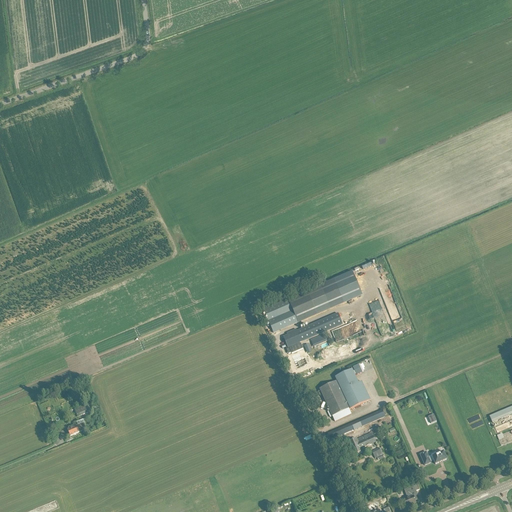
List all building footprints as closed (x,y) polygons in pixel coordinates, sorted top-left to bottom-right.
[(306,291),(263,310),(273,333),(317,315),(330,309),(358,297),(348,273),(320,285),(306,291)] [(288,335),(283,337),(288,348),(343,324),(338,314),(297,331),(296,329),(287,333),(288,335)] [(374,340),(385,335),(384,333),(381,335),(373,315),(369,317),(373,327),(370,328),(374,340)] [(327,341),(325,334),(311,340),(314,347),(327,341)] [(299,352),(291,355),(297,368),(304,365),(307,363),(304,356),(301,358),(299,352)] [(336,381),(320,389),(332,417),(343,411),(346,417),(351,414),(349,410),(367,402),(358,383),(355,376),(363,373),(359,365),(356,366),(353,367),(353,369),(355,373),(354,373),(352,369),(335,377),(337,381),(336,381)] [(91,412),(88,404),(75,410),(78,417),(91,412)] [(511,415),(511,407),(490,416),(493,423),(511,415)] [(331,440),(385,417),(382,410),(328,433),(331,440)] [(84,422),(77,426),(72,428),(67,430),(70,436),(87,429),(84,422)] [(361,449),(376,443),(372,433),(357,439),(357,438),(348,442),(353,456),(362,452),(361,449)] [(383,455),(380,448),(372,452),(375,459),(383,455)] [(431,454),(431,455),(432,457),(429,458),(426,452),(420,455),(425,466),(431,463),(430,462),(434,461),(435,464),(447,459),(444,452),(437,455),(436,452),(431,454)] [(419,499),(418,494),(416,491),(419,490),(417,483),(407,487),(407,489),(410,497),(403,500),(404,502),(406,507),(416,503),(415,501),(419,499)]
